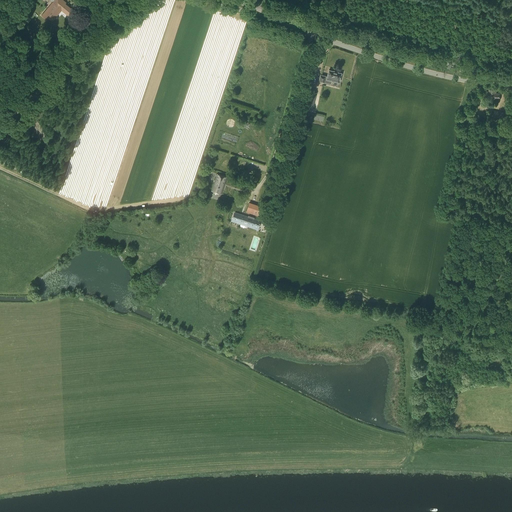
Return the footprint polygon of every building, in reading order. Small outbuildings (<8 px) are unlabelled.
[(51,0),(53,1),(42,15),(46,18),(48,16),(52,20),(62,8),(71,15),(74,11),(60,0),(51,0)] [(339,82),(341,73),(329,70),(327,77),(325,76),(320,75),(319,81),(324,82),(325,79),(339,82)] [(495,92),(496,90),(489,89),(488,91),(484,90),(482,98),(490,99),(490,100),(491,101),(491,99),(494,100),(494,97),(499,98),(500,93),(495,92)] [(313,106),(317,92),(310,91),(308,99),(305,98),(304,104),(313,106)] [(502,121),(504,112),(494,111),(492,119),(502,121)] [(221,194),(227,177),(217,174),(212,190),(221,194)] [(258,216),(261,206),(250,202),(246,212),(258,216)] [(258,229),(261,221),(234,212),(231,220),(258,229)]
